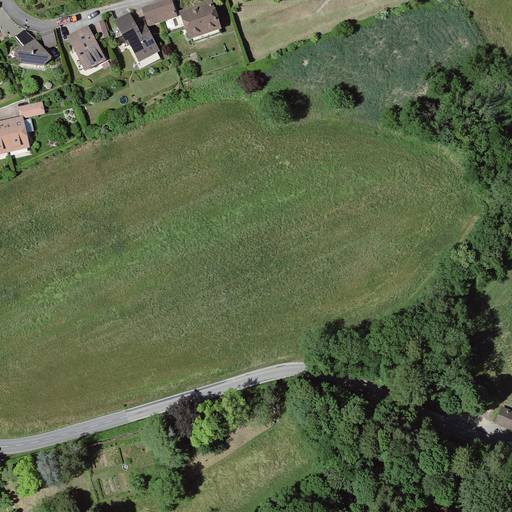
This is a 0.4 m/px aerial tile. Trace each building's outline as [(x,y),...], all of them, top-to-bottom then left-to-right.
[(173,1),(142,10),(147,29),(179,20),(173,1)] [(215,4),(180,13),(188,43),(223,34),(215,4)] [(131,13),(113,23),(125,46),(129,43),(141,64),(160,53),(142,20),(136,23),(131,13)] [(104,39),(113,36),(107,20),(98,23),(104,39)] [(26,27),(10,41),(21,53),(15,57),(22,66),(47,71),(53,59),(26,27)] [(88,29),(68,40),(86,74),(106,64),(88,29)] [(55,30),(43,34),(49,48),(60,43),(55,30)] [(23,118),(0,123),(0,156),(30,150),(23,118)] [(511,411),(502,407),(495,424),(511,431),(511,411)]
